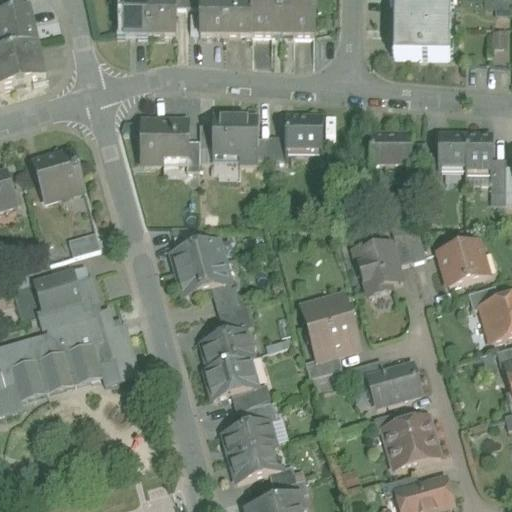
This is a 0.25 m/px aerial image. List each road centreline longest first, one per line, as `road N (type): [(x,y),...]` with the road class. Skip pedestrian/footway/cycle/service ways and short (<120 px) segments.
road 1 (residential): [(95,97),(167,333),(209,511)]
road 2 (residential): [(95,97),(171,84),(356,95)]
road 3 (residential): [(414,307),(474,511)]
road 4 (residential): [(356,95),(511,107)]
